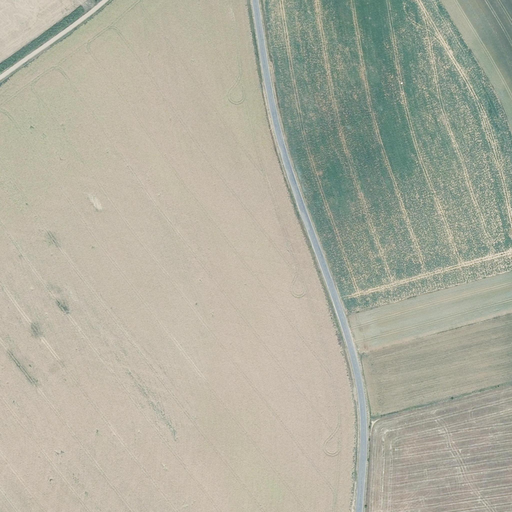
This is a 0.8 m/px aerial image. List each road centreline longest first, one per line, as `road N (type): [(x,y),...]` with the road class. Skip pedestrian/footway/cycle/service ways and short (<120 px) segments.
road 1 (tertiary): [(254,0),(284,159),(354,362),(358,511)]
road 2 (track): [(0,77),(106,0)]
